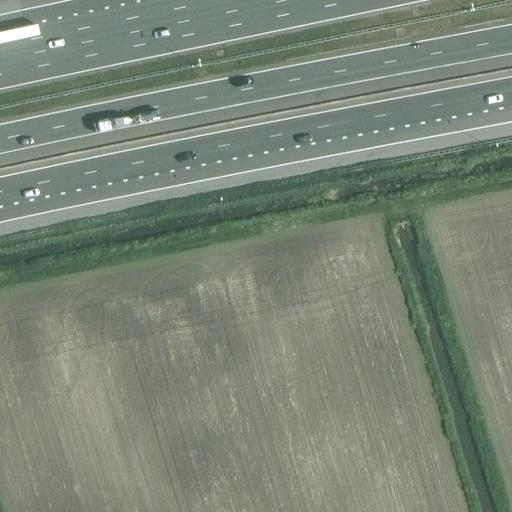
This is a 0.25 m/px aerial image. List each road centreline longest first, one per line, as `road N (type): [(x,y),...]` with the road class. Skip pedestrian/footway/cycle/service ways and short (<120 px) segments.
road 1 (motorway): [(0,193),(511,92)]
road 2 (motorway): [(0,143),(511,42)]
road 3 (motorway): [(281,0),(0,60)]
